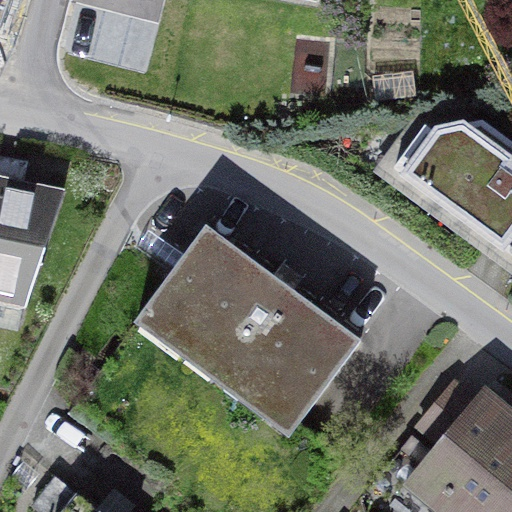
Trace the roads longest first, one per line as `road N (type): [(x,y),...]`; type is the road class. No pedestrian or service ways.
road 1 (residential): [(491,331),(321,210),(156,152)]
road 2 (residential): [(0,463),(156,152)]
road 3 (residential): [(345,511),(491,331)]
road 4 (residential): [(156,152),(0,121)]
